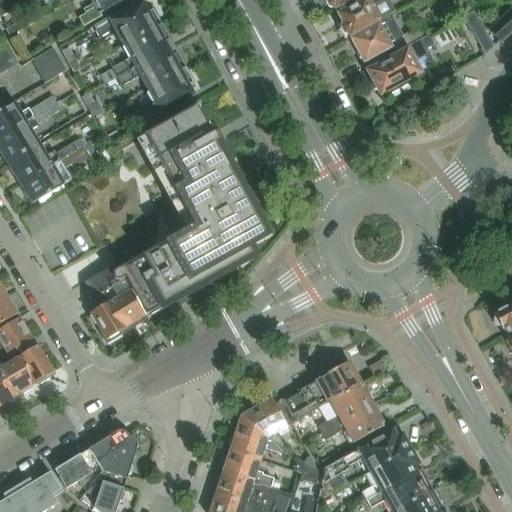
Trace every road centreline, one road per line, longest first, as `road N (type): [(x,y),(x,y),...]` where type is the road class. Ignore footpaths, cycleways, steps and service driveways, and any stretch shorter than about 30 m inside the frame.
road 1 (residential): [(107,403),(0,226)]
road 2 (secondary): [(372,286),(485,434)]
road 3 (secondary): [(485,434),(416,266)]
road 4 (secondary): [(372,193),(342,163),(284,62)]
road 5 (tertiary): [(331,230),(320,252),(231,333)]
road 6 (secondary): [(274,88),(335,218)]
road 7 (tertiary): [(231,333),(359,283)]
road 8 (tertiary): [(0,463),(107,403)]
